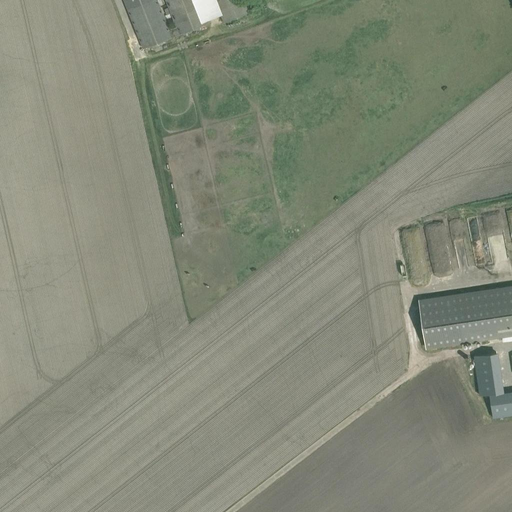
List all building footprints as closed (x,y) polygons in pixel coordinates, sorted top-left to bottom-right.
[(158,0),(124,0),(144,48),(180,34),(177,26),(170,29),(158,0)] [(166,0),(177,26),(180,34),(209,22),(208,20),(200,0),(166,0)] [(200,0),(208,20),(221,15),(224,22),(252,11),(247,0),(200,0)] [(511,284),(419,298),(426,348),(511,334),(511,284)] [(511,389),(504,391),(490,393),(493,415),(511,412),(511,389)]
